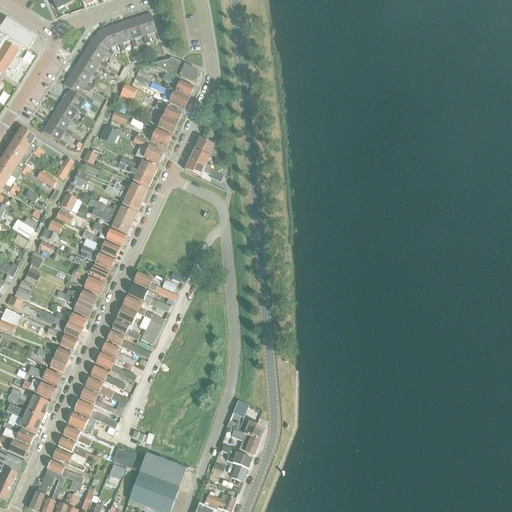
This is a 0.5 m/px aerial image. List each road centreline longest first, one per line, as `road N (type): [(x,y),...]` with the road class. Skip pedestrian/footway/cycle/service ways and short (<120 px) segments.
road 1 (residential): [(246,511),(274,430),(232,0)]
road 2 (residential): [(184,511),(224,416),(235,351),(224,216),(209,195),(168,177)]
road 3 (residential): [(14,511),(168,177)]
road 4 (residential): [(168,177),(211,86),(198,0)]
